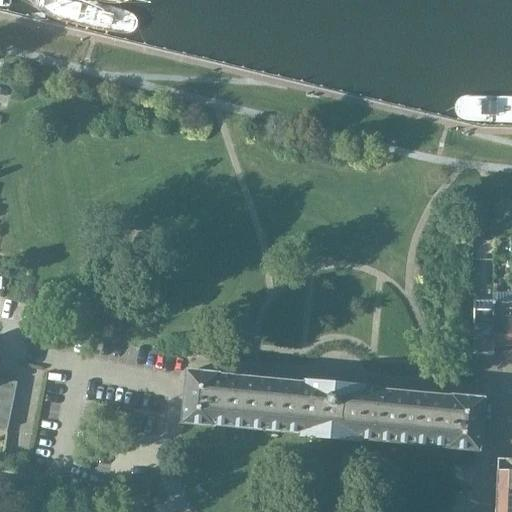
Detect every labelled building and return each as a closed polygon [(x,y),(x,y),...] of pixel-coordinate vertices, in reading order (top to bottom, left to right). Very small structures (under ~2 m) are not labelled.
[(85,0),(51,0),(43,32),(166,62),(176,22),(85,0)] [(493,294),(493,302),(494,302),(494,348),(506,348),(506,351),(511,351),(511,290),(509,291),(509,294),(493,294)] [(494,356),(494,348),(494,302),(493,302),(478,302),(478,299),(474,299),(474,356),(494,356)] [(306,386),(255,381),(218,377),(218,376),(189,374),(184,424),(214,427),(214,426),(302,434),(302,436),(360,442),(361,440),(449,448),(449,449),(478,451),(483,401),(454,398),(453,399),(365,391),(365,389),(307,384),(306,386)] [(17,383),(0,379),(0,392),(15,395),(17,383)] [(15,395),(0,392),(0,404),(12,408),(15,395)] [(12,408),(0,404),(0,416),(10,419),(12,408)] [(10,419),(0,416),(0,429),(8,431),(10,419)] [(494,485),(494,492),(511,492),(511,460),(498,460),(497,485),(494,485)] [(511,492),(494,492),(493,498),(496,499),(496,511),(511,511),(511,492)]
